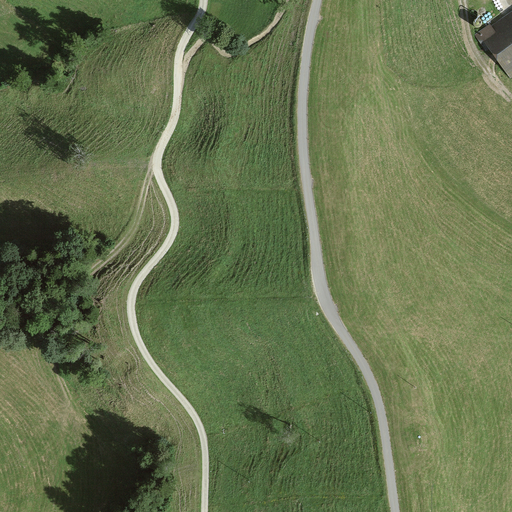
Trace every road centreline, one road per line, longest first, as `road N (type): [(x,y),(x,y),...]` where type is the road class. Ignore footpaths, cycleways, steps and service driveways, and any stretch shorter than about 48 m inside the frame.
road 1 (track): [(204,511),(199,424),(139,343),(131,305),(172,231),(157,160),(175,114),(180,52),(203,0)]
road 2 (unclassified): [(318,0),(302,117),(321,282),(374,387),(395,511)]
road 3 (track): [(157,163),(135,225),(54,323),(52,344),(70,400)]
